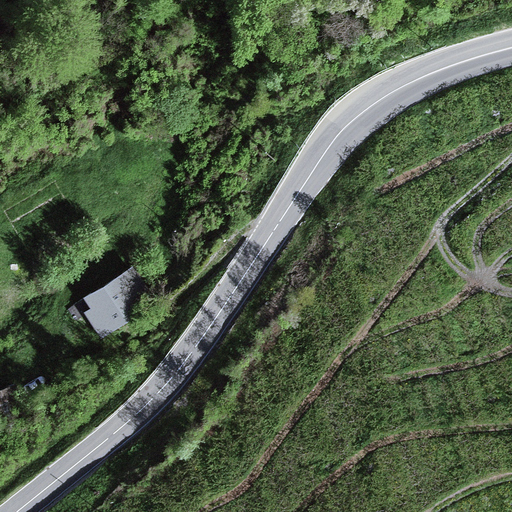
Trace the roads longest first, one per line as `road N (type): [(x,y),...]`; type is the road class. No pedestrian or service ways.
road 1 (secondary): [(17,511),(167,382),(351,122),(408,83),(511,48)]
road 2 (track): [(272,231),(247,228),(149,319),(102,345),(67,323),(61,303),(100,252),(110,204)]
